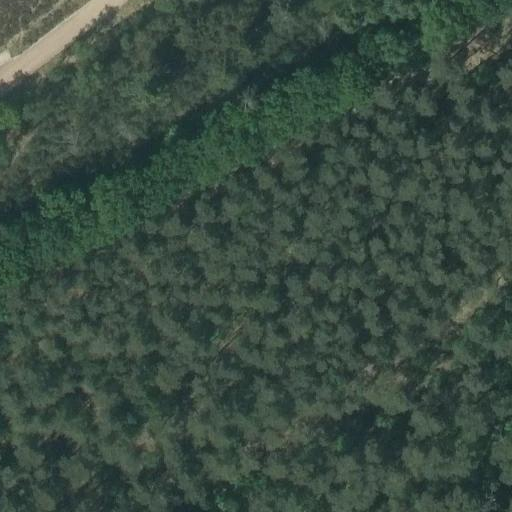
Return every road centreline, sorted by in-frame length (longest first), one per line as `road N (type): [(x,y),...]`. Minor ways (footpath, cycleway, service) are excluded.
road 1 (track): [(112,511),(511,270)]
road 2 (track): [(0,83),(108,0)]
